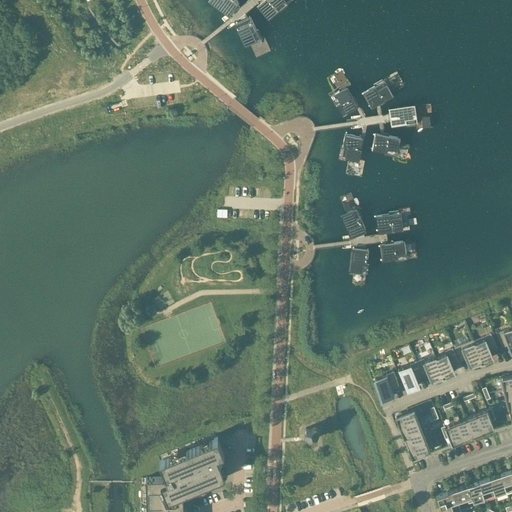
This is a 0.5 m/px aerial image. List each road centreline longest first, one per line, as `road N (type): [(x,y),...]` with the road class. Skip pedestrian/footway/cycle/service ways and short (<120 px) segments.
road 1 (residential): [(166,46),(287,154),(285,271)]
road 2 (unclassified): [(0,127),(100,94),(166,46)]
road 3 (track): [(79,511),(79,468),(41,379)]
road 4 (residential): [(511,447),(415,480),(425,511)]
road 5 (residential): [(511,364),(385,408)]
